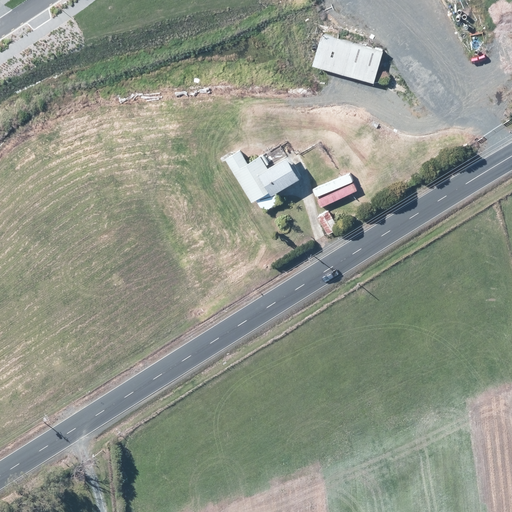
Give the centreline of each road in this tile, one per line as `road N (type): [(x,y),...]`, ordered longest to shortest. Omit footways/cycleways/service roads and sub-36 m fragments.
road 1 (tertiary): [(511,156),(0,476)]
road 2 (unknown): [(368,0),(511,65)]
